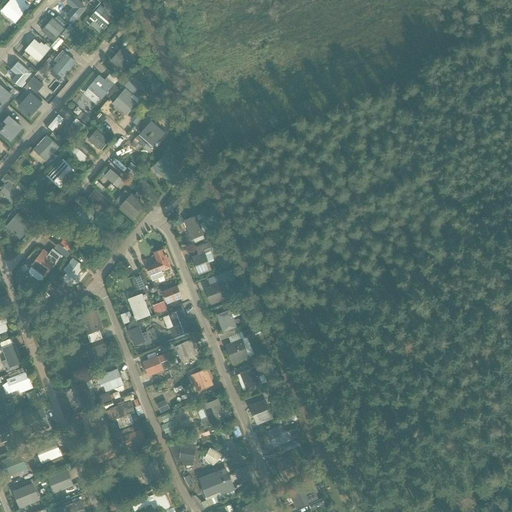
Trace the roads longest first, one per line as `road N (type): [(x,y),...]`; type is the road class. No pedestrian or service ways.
road 1 (track): [(343,511),(140,0)]
road 2 (track): [(511,128),(232,230)]
